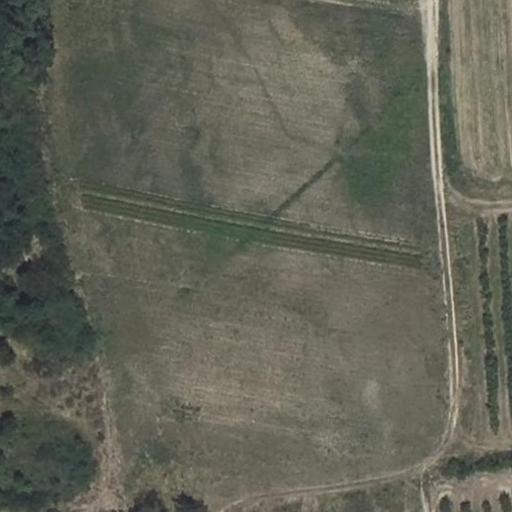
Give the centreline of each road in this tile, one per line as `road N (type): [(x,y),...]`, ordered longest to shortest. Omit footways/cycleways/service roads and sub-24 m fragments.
road 1 (track): [(425,0),(455,410),(438,456),(416,472)]
road 2 (track): [(416,472),(243,501),(224,511)]
